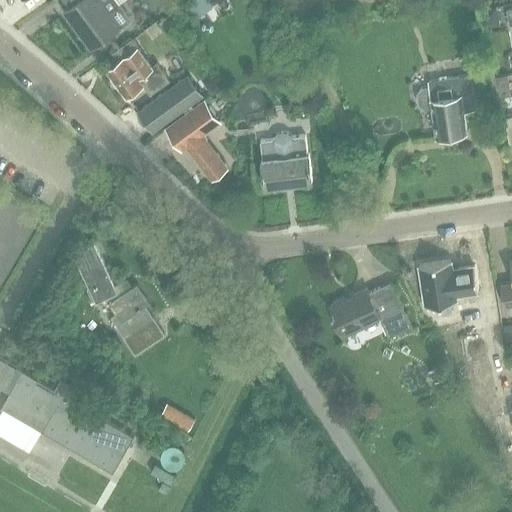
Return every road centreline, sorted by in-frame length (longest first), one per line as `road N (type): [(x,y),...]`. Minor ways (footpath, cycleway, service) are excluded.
road 1 (unclassified): [(393,511),(223,249)]
road 2 (tertiary): [(223,249),(121,145),(0,41)]
road 3 (tertiary): [(223,249),(511,209)]
